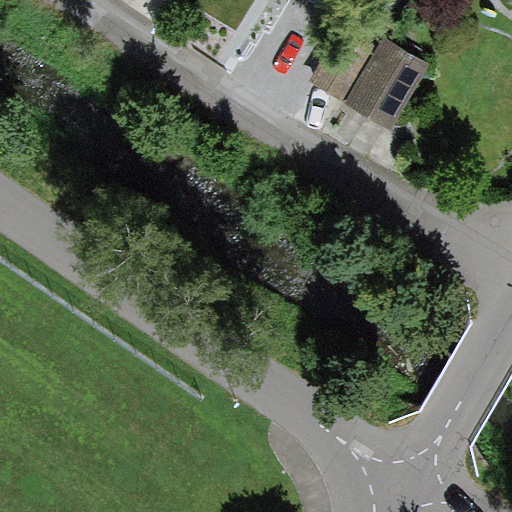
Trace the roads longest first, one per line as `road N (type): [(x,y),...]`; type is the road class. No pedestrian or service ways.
road 1 (residential): [(0,200),(417,480)]
road 2 (residential): [(511,243),(354,182),(84,0)]
road 3 (residential): [(511,310),(417,480)]
